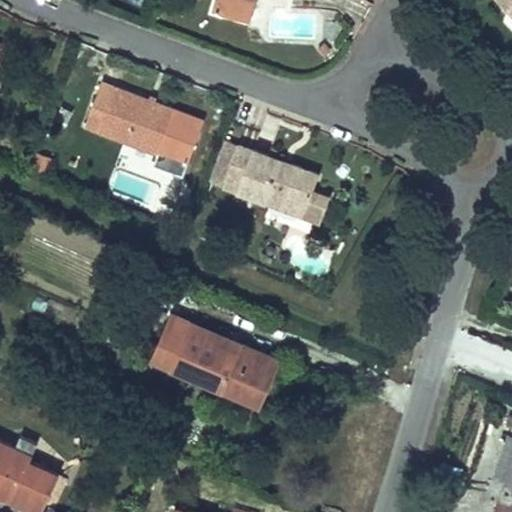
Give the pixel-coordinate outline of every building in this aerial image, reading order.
[(217,0),(215,7),(242,14),(246,0),(217,0)] [(246,0),(242,14),(249,16),(253,0),(246,0)] [(81,122),(153,150),(169,106),(97,79),(81,122)] [(218,189),(234,146),(219,140),(205,185),(218,189)] [(234,146),(218,189),(316,225),(325,198),(308,191),(314,175),(234,146)] [(158,152),(154,161),(183,173),(187,164),(158,152)] [(176,313),(156,362),(222,390),(227,378),(258,391),(273,355),(243,342),(239,352),(193,332),(197,322),(176,313)] [(239,352),(243,342),(197,322),(193,332),(239,352)] [(227,378),(222,390),(269,411),(288,362),(273,355),(258,391),(227,378)] [(511,511),(511,430),(504,428),(493,460),(510,466),(502,490),(495,511),(499,511),(511,511)] [(0,495),(29,509),(45,468),(33,463),(40,445),(22,437),(18,447),(0,438),(0,495)] [(510,466),(493,460),(484,484),(502,490),(510,466)] [(45,468),(29,509),(35,511),(42,511),(58,473),(45,468)]
